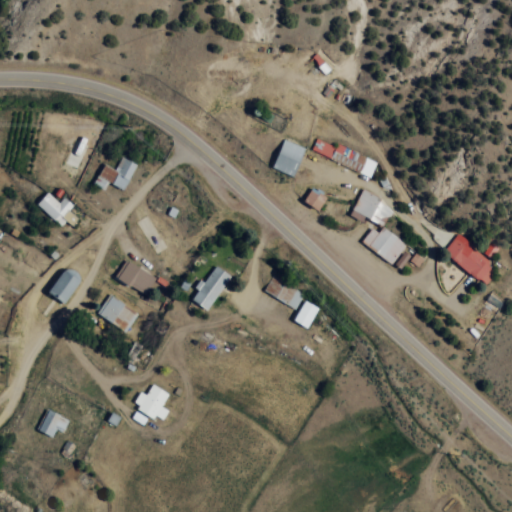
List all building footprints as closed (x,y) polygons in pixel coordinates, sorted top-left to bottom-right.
[(377,162),(337,143),(335,147),(317,138),(311,150),(369,178),(377,162)] [(272,168),(293,176),(305,148),(284,139),(272,168)] [(103,164),(94,184),(104,189),(108,182),(124,190),(136,163),(121,157),(115,170),(103,164)] [(318,210),(327,196),(312,187),(303,201),(318,210)] [(364,217),(383,226),(393,205),(361,190),(349,215),(362,221),(364,217)] [(36,204),(60,226),(66,220),(72,226),(78,219),(64,205),(63,206),(48,192),(36,204)] [(377,232),(371,228),(361,241),(390,264),(406,244),(383,226),(377,232)] [(484,285),(498,267),(457,234),(443,252),(484,285)] [(492,258),(498,247),(490,242),(483,253),(492,258)] [(423,258),(415,252),(409,260),(418,266),(423,258)] [(144,295),(155,277),(125,259),(115,277),(144,295)] [(231,275),(214,264),(196,290),(197,290),(191,299),(207,310),(231,275)] [(64,303),(81,279),(66,268),(48,291),(64,303)] [(263,290),(294,309),(303,294),(272,275),(263,290)] [(125,332),(137,314),(109,294),(97,313),(125,332)] [(306,328),(318,308),(304,300),(293,320),(306,328)] [(161,406),(169,393),(152,384),(146,394),(140,391),(132,405),(162,421),(168,410),(161,406)] [(37,430),(52,437),(55,429),(63,432),(69,419),(46,409),(37,430)]
